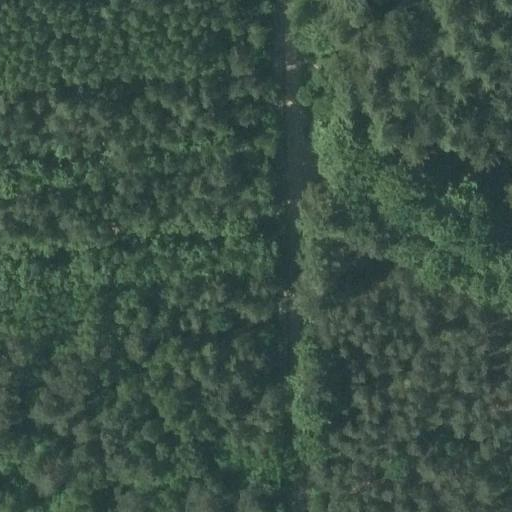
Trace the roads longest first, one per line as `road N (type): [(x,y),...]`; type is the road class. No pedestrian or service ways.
road 1 (track): [(281,0),(288,511)]
road 2 (track): [(511,228),(282,106)]
